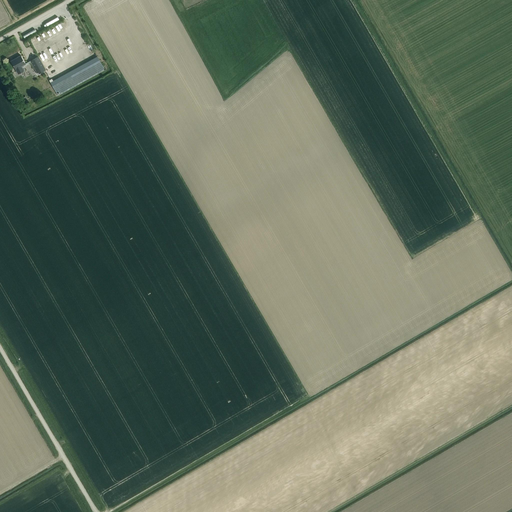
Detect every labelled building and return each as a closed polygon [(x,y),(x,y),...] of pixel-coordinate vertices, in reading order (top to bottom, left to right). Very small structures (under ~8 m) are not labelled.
[(61,23),(55,26),(57,31),(64,28),(61,23)] [(61,43),(62,52),(67,52),(67,48),(71,48),(71,44),(69,44),(69,42),(61,43)] [(25,64),(23,59),(21,55),(11,61),(18,73),(24,70),(21,66),(25,64)] [(36,57),(30,60),(37,71),(43,67),(36,57)] [(103,57),(54,78),(59,89),(62,88),(62,89),(108,69),(103,57)] [(50,72),(53,76),(60,73),(57,68),(50,72)]
